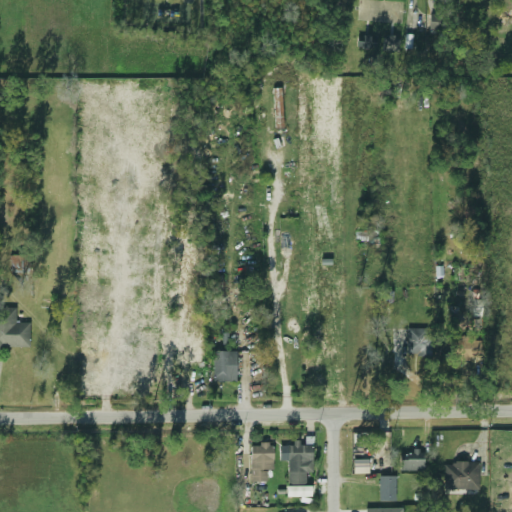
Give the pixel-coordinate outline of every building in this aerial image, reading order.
[(443,16),(430,15),(429,29),(443,30),(443,16)] [(373,48),(373,36),(357,36),(357,48),(373,48)] [(397,52),(397,37),(382,37),(382,52),(397,52)] [(380,245),(380,230),(367,230),(367,222),(358,222),(358,245),(380,245)] [(80,278),(98,278),(98,230),(80,230),(80,278)] [(208,271),(220,271),(220,251),(208,251),(208,271)] [(25,273),(25,256),(10,256),(10,273),(25,273)] [(149,274),(168,275),(168,263),(149,262),(149,274)] [(208,297),(221,297),(221,274),(208,274),(208,297)] [(0,347),(28,347),(29,323),(14,323),(14,308),(0,308),(0,347)] [(406,354),(424,354),(424,329),(406,329),(406,354)] [(97,355),(97,332),(81,332),(81,355),(97,355)] [(212,381),(235,381),(235,351),(212,351),(212,381)] [(95,384),(95,364),(80,364),(80,384),(95,384)] [(265,470),(272,470),(272,443),(249,443),(249,482),(265,482),(265,470)] [(287,484),(305,484),(305,473),(312,473),(312,445),(287,445),(287,484)] [(399,470),(422,470),(422,450),(399,450),(399,470)] [(354,462),(354,474),(367,473),(367,462),(354,462)] [(443,490),(477,490),(477,462),(443,462),(443,490)] [(394,476),(378,476),(378,501),(394,501),(394,476)] [(312,496),(312,486),(287,486),(287,496),(312,496)]
